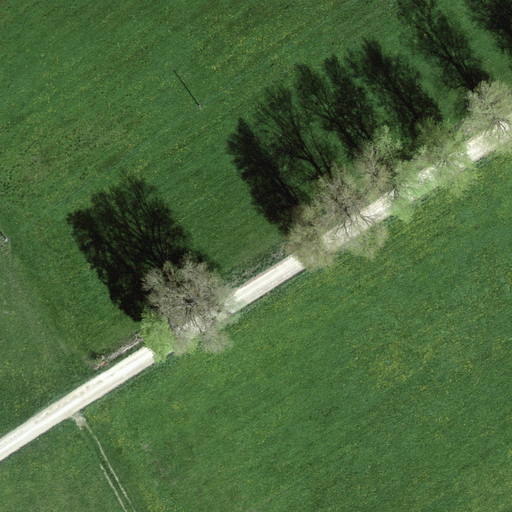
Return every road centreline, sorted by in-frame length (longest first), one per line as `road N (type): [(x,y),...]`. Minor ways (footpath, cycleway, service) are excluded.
road 1 (track): [(0,450),(511,125)]
road 2 (track): [(134,511),(74,401)]
